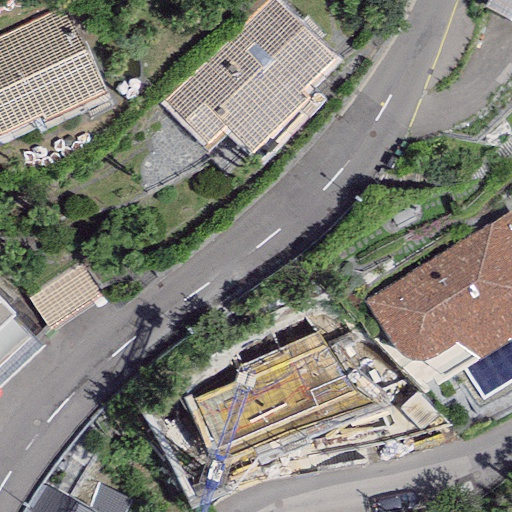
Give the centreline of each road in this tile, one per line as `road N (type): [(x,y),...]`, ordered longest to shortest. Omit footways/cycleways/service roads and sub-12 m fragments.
road 1 (residential): [(0,485),(19,450),(106,358),(268,235),(368,133),(432,0)]
road 2 (residential): [(264,511),(289,500),(477,470),(511,445)]
